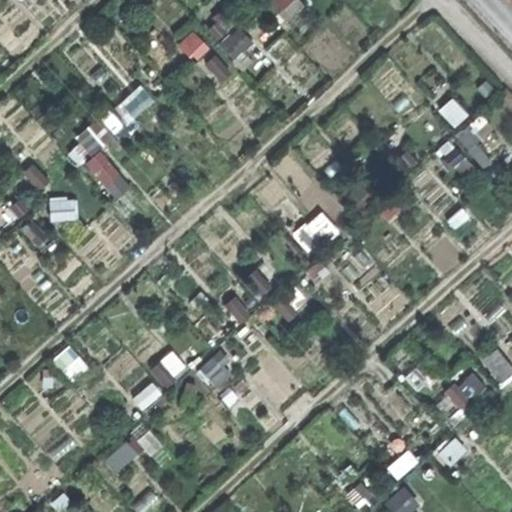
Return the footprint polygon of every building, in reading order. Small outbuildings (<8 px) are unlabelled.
[(266,0),(265,1),(286,26),(316,0),(266,0)] [(240,18),(220,42),(240,58),(260,34),(240,18)] [(102,111),(77,137),(94,153),(119,127),(102,111)] [(94,159),(112,195),(130,186),(113,150),(94,159)] [(52,359),(70,378),(88,362),(70,343),(52,359)] [(511,361),(501,345),(484,358),(501,382),(511,374),(511,361)] [(472,366),(446,390),(462,408),(489,384),(472,366)] [(397,511),(409,511),(422,500),(404,482),(386,500),(397,511)]
